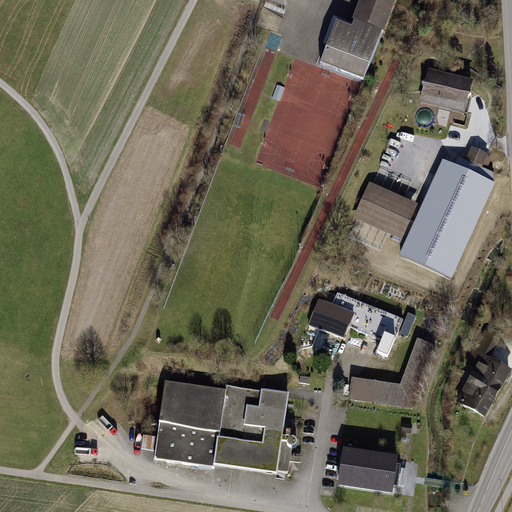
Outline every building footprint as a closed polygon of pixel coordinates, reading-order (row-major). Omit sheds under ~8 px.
[(364,0),(355,25),(384,36),(398,0),(364,0)] [(367,81),(384,36),(355,25),(353,31),(338,25),(324,65),(367,81)] [(430,76),(424,103),(466,114),(473,87),(430,76)] [(245,137),(263,94),(250,89),(232,132),(245,137)] [(447,152),(406,247),(447,264),(492,159),(472,150),(467,160),(447,152)] [(370,187),(355,219),(404,241),(419,209),(370,187)] [(319,302),(308,327),(345,342),(350,330),(384,345),(379,356),(388,360),(403,324),(347,301),(343,312),(319,302)] [(460,403),(486,418),(510,376),(483,360),(496,338),(486,332),(467,365),(478,371),(460,403)] [(355,382),(352,401),(413,409),(435,350),(419,344),(402,388),(355,382)] [(166,386),(155,460),(275,478),(276,471),(281,439),(287,396),(261,392),(258,409),(247,407),(244,426),(263,429),(260,449),(218,443),(225,395),(166,386)] [(258,409),(261,392),(226,388),(225,395),(218,443),(260,449),(263,429),(244,426),(247,407),(258,409)] [(293,440),(281,439),(276,471),(288,474),(289,463),(300,465),(302,449),(297,449),(298,446),(297,445),(296,443),(295,442),(293,441),(293,440)] [(396,463),(346,455),(341,489),(391,496),(396,463)]
